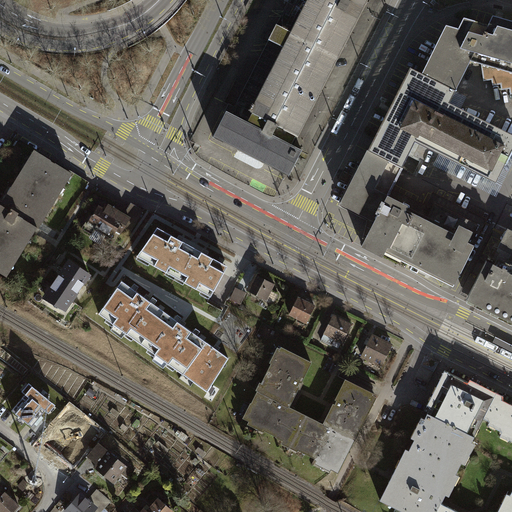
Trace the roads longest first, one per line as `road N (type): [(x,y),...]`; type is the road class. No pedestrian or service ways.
road 1 (tertiary): [(140,186),(511,385)]
road 2 (unclassified): [(415,0),(293,229)]
road 3 (tertiary): [(511,337),(293,229)]
road 4 (unknown): [(142,299),(205,335),(266,251)]
road 5 (secondary): [(164,156),(240,0)]
road 6 (secondary): [(159,0),(89,36),(40,33),(0,15)]
road 7 (secondary): [(144,145),(0,66)]
road 8 (secondary): [(220,0),(144,145)]
road 9 (secondary): [(0,102),(140,186)]
road 10 (tertiary): [(293,229),(164,156)]
